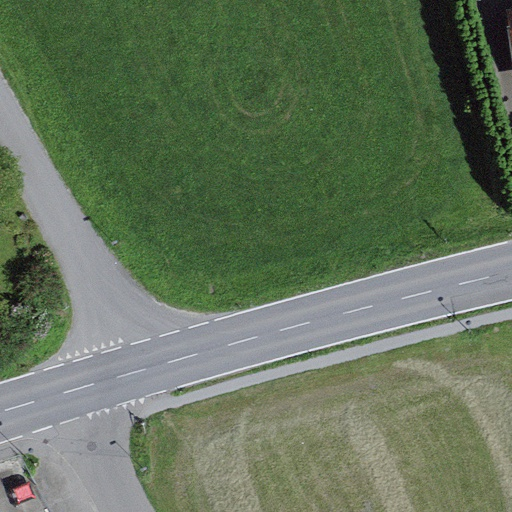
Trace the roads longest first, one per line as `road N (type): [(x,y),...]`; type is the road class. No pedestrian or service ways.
road 1 (secondary): [(136,377),(511,271)]
road 2 (residential): [(136,377),(119,317),(0,110)]
road 3 (residential): [(71,395),(136,511)]
